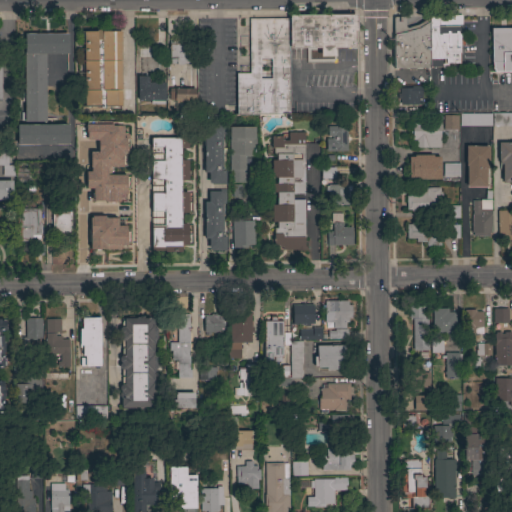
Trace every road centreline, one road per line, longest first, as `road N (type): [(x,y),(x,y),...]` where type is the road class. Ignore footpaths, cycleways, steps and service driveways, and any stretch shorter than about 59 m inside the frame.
road 1 (residential): [(511,274),(0,286)]
road 2 (residential): [(375,0),(378,511)]
